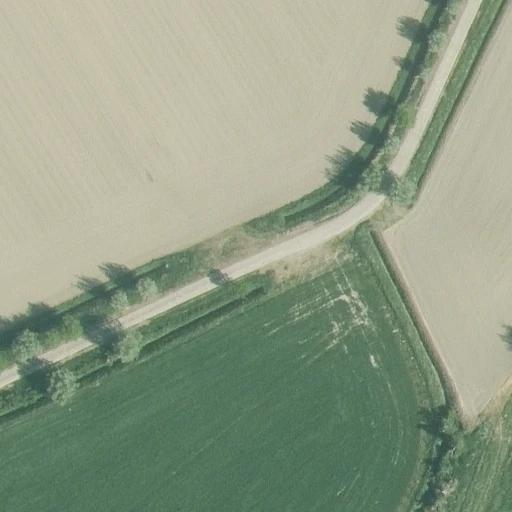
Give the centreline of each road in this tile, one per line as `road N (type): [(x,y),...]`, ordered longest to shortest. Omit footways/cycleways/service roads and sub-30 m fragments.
road 1 (unclassified): [(0,379),(355,214),(389,178),(474,0)]
road 2 (track): [(511,396),(481,445),(455,511)]
